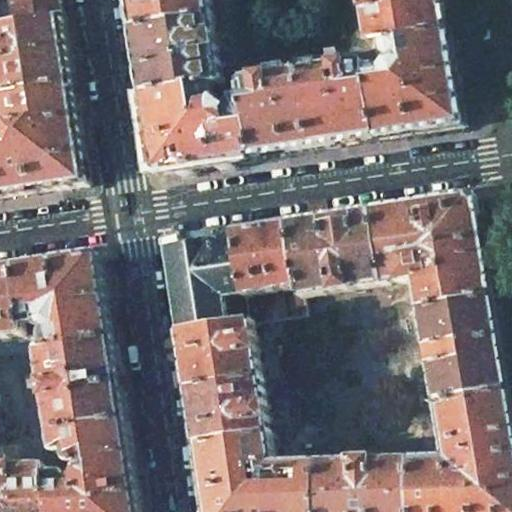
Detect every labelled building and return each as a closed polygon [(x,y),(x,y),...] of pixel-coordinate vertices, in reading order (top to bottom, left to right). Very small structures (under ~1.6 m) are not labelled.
[(17,0),(0,0),(0,30),(21,27),(20,23),(21,22),(17,0)] [(17,0),(21,22),(66,16),(66,15),(63,0),(17,0)] [(131,0),(137,33),(217,20),(213,0),(131,0)] [(385,46),(454,33),(447,0),(366,0),(374,45),(379,49),(385,47),(385,46)] [(0,79),(3,98),(77,86),(72,52),(67,20),(21,27),(0,30),(0,79)] [(147,97),(219,86),(219,88),(223,87),(226,82),(217,20),(137,33),(147,97)] [(381,142),(468,128),(469,126),(463,87),(460,72),(461,72),(455,33),(454,33),(385,46),(385,47),(387,60),(390,64),(394,65),(395,68),(389,75),(387,75),(384,72),(381,71),(371,72),(369,72),(381,142)] [(305,73),(317,152),(380,143),(381,142),(369,72),(371,72),(370,68),(367,63),(305,73)] [(317,152),(305,73),(249,82),(245,85),(247,100),(248,100),(258,161),(259,161),(317,152)] [(77,86),(3,98),(6,118),(14,128),(11,138),(0,140),(0,171),(5,200),(92,187),(93,186),(77,86)] [(219,86),(147,97),(160,176),(258,161),(248,100),(247,100),(238,102),(229,111),(221,105),(219,88),(219,86)] [(425,312),(499,300),(499,299),(500,299),(490,242),(491,242),(484,201),(481,196),(477,196),(424,204),(424,206),(423,206),(423,205),(378,211),(379,213),(378,213),(388,287),(420,282),(425,312)] [(294,225),(306,300),(307,300),(388,287),(378,213),(377,212),(294,225)] [(238,235),(254,326),(258,325),(310,317),(307,300),(306,300),(294,225),(239,233),(239,234),(238,234),(238,235)] [(183,335),(254,326),(238,235),(221,238),(220,236),(169,244),(169,245),(183,335)] [(33,353),(43,351),(117,339),(104,257),(101,256),(19,268),(33,353)] [(0,357),(33,353),(19,268),(0,271),(0,357)] [(425,312),(441,406),(511,393),(511,370),(500,301),(499,301),(499,300),(425,312)] [(191,392),(266,380),(258,325),(254,326),(183,335),(191,392)] [(44,352),(55,434),(130,422),(117,339),(43,351),(44,352)] [(200,449),(275,437),(266,380),(191,392),(200,449)] [(416,461),(417,511),(511,511),(511,393),(441,406),(450,459),(416,461)] [(144,511),(130,422),(55,434),(57,452),(59,455),(61,456),(72,455),(74,466),(76,467),(85,466),(85,471),(81,480),(75,481),(74,477),(72,476),(54,476),(53,476),(53,511),(144,511)] [(200,449),(209,511),(322,511),(321,464),(280,465),(275,437),(200,449)] [(322,511),(417,511),(416,461),(379,462),(379,461),(356,461),(356,463),(321,464),(322,511)] [(0,511),(53,511),(53,476),(54,476),(54,471),(50,468),(0,469),(0,511)]
